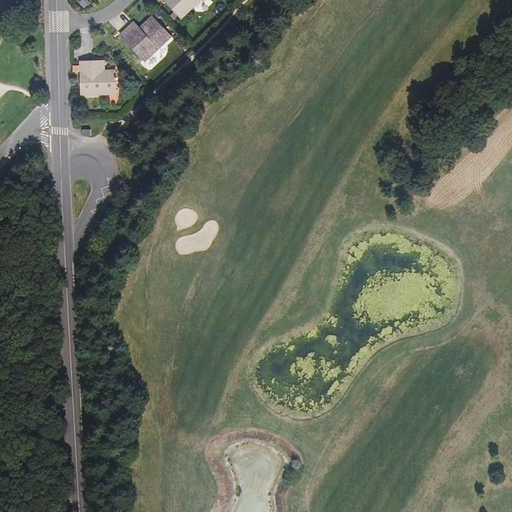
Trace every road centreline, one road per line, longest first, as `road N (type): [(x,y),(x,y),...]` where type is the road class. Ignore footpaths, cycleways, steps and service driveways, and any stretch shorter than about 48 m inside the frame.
road 1 (tertiary): [(80,511),(60,147)]
road 2 (track): [(249,0),(83,157)]
